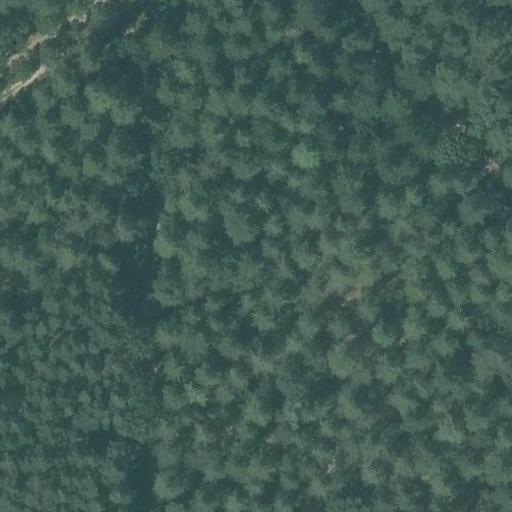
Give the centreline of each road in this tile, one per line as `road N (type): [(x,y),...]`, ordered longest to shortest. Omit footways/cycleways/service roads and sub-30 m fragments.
road 1 (track): [(109,0),(132,32),(142,101),(144,511)]
road 2 (track): [(100,0),(0,69)]
